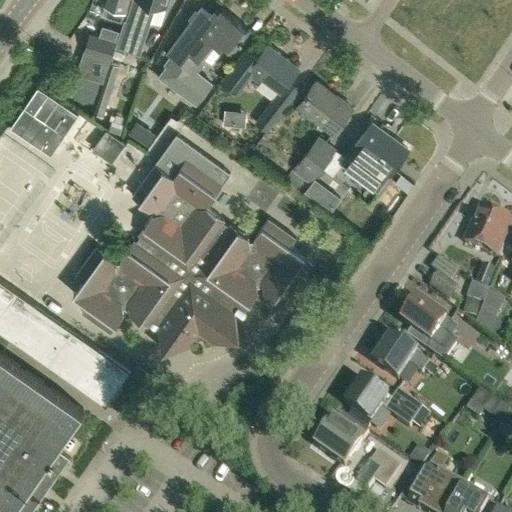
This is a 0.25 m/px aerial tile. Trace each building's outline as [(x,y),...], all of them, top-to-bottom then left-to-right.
[(139,52),(148,25),(156,1),(167,4),(168,0),(133,0),(127,18),(125,17),(116,44),(139,52)] [(231,51),(249,27),(222,7),(216,16),(202,6),(168,51),(175,56),(161,75),(197,102),(212,82),(196,69),(217,40),(231,51)] [(108,66),(120,29),(103,24),(100,35),(91,33),(86,49),(107,55),(104,65),(108,66)] [(302,87),(290,78),(299,66),(268,42),(258,55),(247,47),(223,79),(238,90),(250,74),(259,81),(263,76),(281,90),(256,122),(268,131),(302,87)] [(111,60),(95,111),(103,113),(119,63),(111,60)] [(336,131),(354,107),(318,81),(300,105),(336,131)] [(373,122),(372,121),(347,156),(337,149),(323,167),(333,174),(343,161),(378,188),(390,171),(390,172),(408,148),(383,129),(381,132),(371,125),(373,122)] [(112,162),(126,142),(107,128),(93,147),(112,162)] [(249,236),(207,206),(230,173),(177,134),(132,195),(150,208),(155,206),(156,213),(152,214),(121,257),(122,262),(115,263),(114,258),(96,245),(76,273),(84,278),(73,292),(88,302),(82,310),(110,330),(124,312),(123,307),(129,306),(130,310),(148,324),(152,318),(158,322),(162,349),(189,345),(194,337),(196,338),(204,337),(205,335),(213,341),(239,336),(235,310),(239,304),(244,308),(258,290),(257,285),(263,284),(264,289),(282,302),(302,274),(295,268),(305,254),(290,244),(296,236),(268,216),(255,235),(256,240),(249,240),(249,236)] [(293,172),(309,184),(323,167),(337,149),(320,136),(293,172)] [(332,208),(341,195),(316,177),(307,190),(332,208)] [(496,256),(511,221),(480,207),(465,242),(496,256)] [(459,289),(451,283),(459,273),(440,259),(432,269),(439,274),(429,287),(449,301),(459,289)] [(477,284),(487,289),(495,270),(485,266),(477,284)] [(106,405),(130,369),(0,277),(0,330),(49,365),(48,368),(57,374),(59,372),(106,405)] [(401,322),(412,330),(407,336),(426,350),(431,343),(443,352),(453,338),(447,333),(454,324),(418,299),(401,322)] [(494,318),(480,309),(474,323),(485,332),(499,342),(508,328),(494,318)] [(422,373),(429,363),(416,354),(417,352),(393,335),(374,362),(398,379),(409,364),(422,373)] [(56,447),(84,409),(50,385),(0,349),(0,511),(31,511),(70,457),(56,447)] [(415,418),(422,408),(398,390),(391,400),(362,379),(344,404),(370,422),(381,406),(395,416),(400,408),(415,418)] [(475,401),(485,408),(491,398),(482,391),(475,401)] [(345,466),(363,440),(333,420),(316,446),(345,466)] [(511,433),(503,427),(498,436),(510,444),(511,441),(511,433)] [(401,467),(379,452),(371,463),(381,471),(374,481),(386,489),(401,467)] [(423,511),(449,511),(465,487),(440,473),(448,459),(437,453),(428,466),(407,502),(423,511)] [(465,487),(449,511),(497,511),(500,508),(465,487)]
